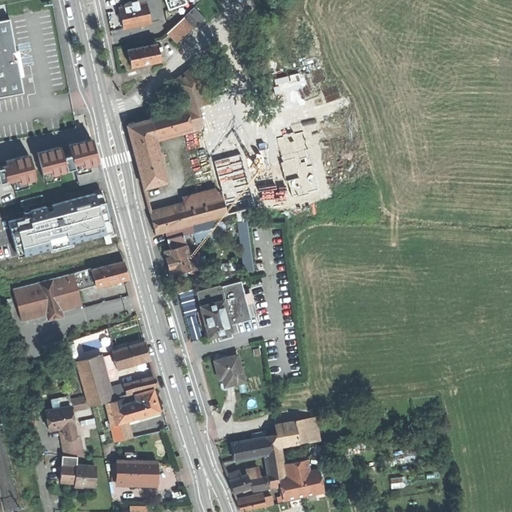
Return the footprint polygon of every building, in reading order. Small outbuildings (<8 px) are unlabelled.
[(121,18),(123,28),(150,23),(150,22),(146,2),(138,3),(138,0),(135,1),(124,3),(125,6),(119,7),(121,18)] [(134,0),(135,1),(138,0),(138,3),(146,2),(150,22),(158,20),(154,0),(134,0)] [(205,18),(195,6),(184,17),(192,26),(194,28),(205,18)] [(167,32),(176,42),(192,26),(184,17),(177,23),(168,32),(167,32)] [(7,19),(0,20),(0,96),(22,93),(15,55),(7,19)] [(130,58),(131,67),(161,61),(159,52),(158,47),(157,43),(128,49),(130,58)] [(174,80),(182,110),(209,103),(210,98),(208,93),(199,62),(174,80)] [(210,98),(209,103),(225,99),(221,88),(208,93),(210,98)] [(182,110),(151,118),(156,137),(203,124),(229,117),(225,99),(209,103),(182,110)] [(300,121),(305,140),(318,189),(368,175),(350,107),(300,121)] [(240,157),(229,117),(203,124),(222,195),(227,213),(254,206),(240,157)] [(151,118),(127,125),(137,163),(144,188),(168,181),(156,137),(151,118)] [(68,142),(71,152),(74,165),(79,184),(102,178),(91,137),(80,140),(68,142)] [(305,140),(257,152),(271,202),(318,189),(305,140)] [(66,167),(63,154),(61,145),(38,150),(45,180),(59,177),(57,170),(66,167)] [(6,158),(7,164),(11,178),(13,188),(27,185),(26,179),(35,176),(29,152),(6,158)] [(66,167),(74,165),(71,152),(63,154),(66,167)] [(257,152),(240,157),(254,206),(271,202),(257,152)] [(0,180),(11,178),(7,164),(0,165),(0,180)] [(155,233),(227,213),(222,195),(151,214),(155,233)] [(254,270),(250,220),(240,221),(244,271),(254,270)] [(166,232),(168,239),(184,236),(195,233),(193,226),(166,232)] [(168,239),(171,249),(186,245),(184,236),(168,239)] [(171,249),(165,251),(168,263),(171,275),(180,272),(186,271),(192,269),(189,257),(186,245),(171,249)] [(200,255),(189,257),(192,269),(203,267),(200,255)] [(95,284),(96,286),(128,278),(125,269),(124,262),(91,270),(95,284)] [(78,288),(95,284),(91,270),(91,268),(74,272),(75,279),(78,288)] [(74,307),(74,306),(68,281),(66,274),(13,288),(21,320),(46,314),(61,310),(74,307)] [(82,303),(78,288),(75,279),(68,281),(74,306),(82,303)] [(251,319),(241,281),(222,286),(226,299),(223,300),(230,324),(251,319)] [(196,290),(201,305),(223,300),(226,299),(222,286),(219,284),(196,290)] [(223,300),(201,305),(204,319),(208,336),(231,331),(230,324),(223,300)] [(63,315),(61,310),(46,314),(48,319),(55,317),(63,315)] [(112,351),(117,368),(150,358),(148,351),(145,341),(112,351)] [(98,355),(77,361),(89,405),(110,399),(98,355)] [(238,355),(215,361),(218,371),(220,379),(223,378),(225,386),(244,381),(238,355)] [(22,367),(13,369),(17,383),(25,381),(22,367)] [(124,385),(126,394),(157,386),(155,377),(124,385)] [(153,389),(135,394),(137,400),(133,401),(138,417),(159,411),(156,400),(153,389)] [(56,397),(57,407),(70,405),(68,395),(56,397)] [(126,420),(131,419),(126,403),(125,397),(106,403),(116,441),(131,437),(126,420)] [(131,419),(138,417),(133,401),(132,402),(126,403),(131,419)] [(57,407),(45,409),(48,429),(59,427),(62,427),(64,439),(61,439),(64,455),(77,456),(83,456),(79,432),(75,432),(70,405),(57,407)] [(304,419),(295,421),(299,442),(307,440),(304,419)] [(277,424),(279,434),(280,445),(299,442),(295,421),(277,424)] [(279,434),(267,436),(266,436),(269,454),(265,454),(269,475),(270,479),(278,477),(286,476),(280,445),(279,434)] [(253,438),(232,442),(234,451),(235,459),(265,454),(269,454),(266,436),(253,438)] [(62,455),(61,463),(76,464),(77,456),(64,455),(62,455)] [(317,458),(311,460),(313,471),(314,477),(321,475),(317,458)] [(311,460),(295,463),(298,474),(313,471),(311,460)] [(155,462),(117,461),(116,481),(154,482),(155,472),(155,462)] [(287,476),(286,476),(278,477),(280,487),(284,500),(317,492),(316,486),(314,477),(313,471),(298,474),(295,463),(295,461),(285,463),(287,476)] [(76,464),(61,463),(60,481),(69,482),(75,482),(75,485),(94,486),(95,465),(76,464)] [(246,472),(247,473),(249,478),(259,477),(259,470),(246,472)] [(227,474),(229,480),(236,477),(234,471),(227,474)] [(236,477),(229,480),(231,485),(234,492),(251,485),(249,478),(247,473),(236,477)] [(269,475),(259,477),(249,478),(251,485),(253,488),(269,486),(268,479),(270,479),(269,475)] [(280,487),(278,477),(270,479),(268,479),(269,486),(280,487)] [(323,484),(316,486),(317,492),(318,496),(325,495),(323,484)] [(272,496),(264,498),(265,505),(266,506),(273,505),(272,496)] [(237,501),(240,511),(265,505),(264,498),(264,497),(252,498),(237,501)] [(150,511),(150,503),(132,504),(132,511),(150,511)]
